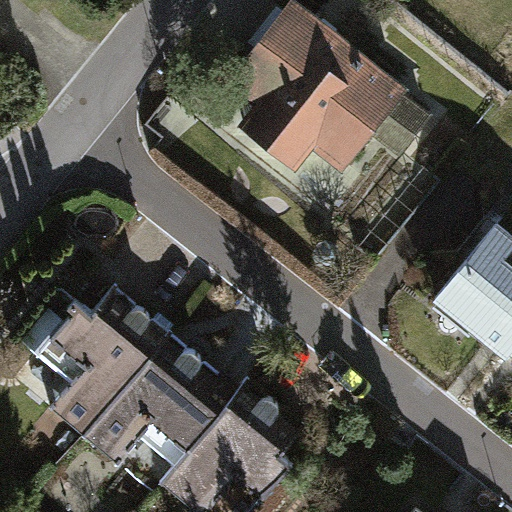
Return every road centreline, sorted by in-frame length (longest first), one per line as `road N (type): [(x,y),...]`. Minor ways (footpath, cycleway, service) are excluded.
road 1 (residential): [(75,133),(511,473)]
road 2 (residential): [(75,133),(181,0)]
